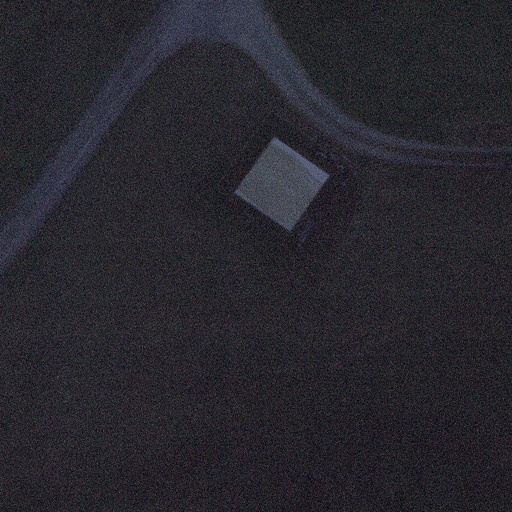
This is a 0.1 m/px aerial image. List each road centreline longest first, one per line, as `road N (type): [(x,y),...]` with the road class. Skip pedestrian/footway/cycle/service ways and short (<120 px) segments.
road 1 (track): [(0,292),(114,150),(218,0)]
road 2 (track): [(212,10),(343,77),(413,100),(511,114)]
